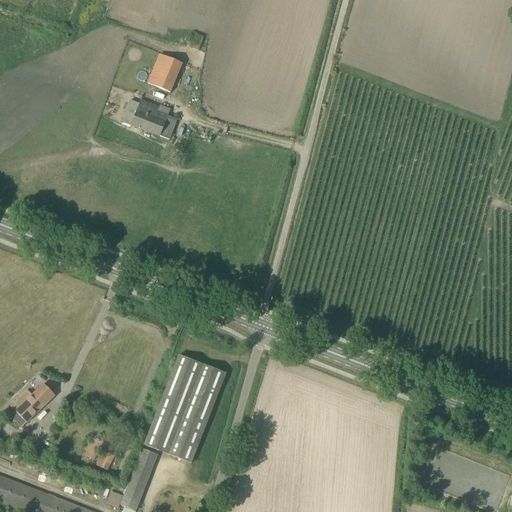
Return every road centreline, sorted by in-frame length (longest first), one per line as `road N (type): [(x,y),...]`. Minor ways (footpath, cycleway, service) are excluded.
road 1 (unclassified): [(259,325),(345,0)]
road 2 (primary): [(259,325),(0,225)]
road 3 (primary): [(511,422),(259,325)]
road 4 (unclassified): [(209,511),(259,325)]
